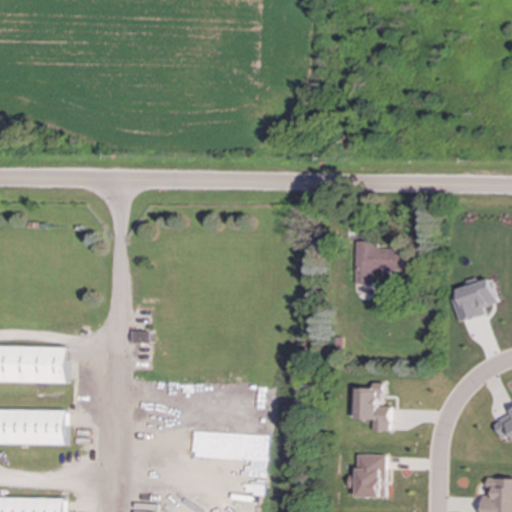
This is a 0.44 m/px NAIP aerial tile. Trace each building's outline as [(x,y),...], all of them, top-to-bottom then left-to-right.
[(378,249),(378,242),(356,241),(356,284),(373,284),(373,270),(411,271),(411,249),(378,249)] [(484,307),(499,303),(492,279),(452,292),(461,323),(487,315),(484,307)] [(0,382),(70,384),(70,347),(0,346),(0,382)] [(375,431),(392,431),(393,407),(384,406),(384,383),(375,382),(375,389),(359,388),(358,419),(375,420),(375,431)] [(0,444),(69,445),(69,410),(0,409),(0,444)] [(504,439),(511,435),(511,414),(496,422),(504,439)] [(388,497),(389,455),(360,455),(360,476),(352,476),(352,488),(360,488),(360,497),(388,497)] [(486,511),(511,511),(511,479),(491,479),(490,494),(486,494),(486,511)] [(0,511),(67,511),(68,498),(0,496),(0,511)]
